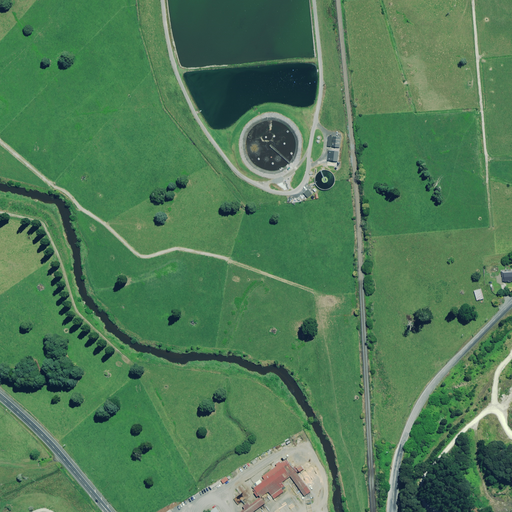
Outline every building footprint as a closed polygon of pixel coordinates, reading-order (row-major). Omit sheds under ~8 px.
[(340,137),(333,137),(332,147),(339,148),(340,137)] [(339,152),(329,151),(328,160),(338,162),(339,152)] [(324,191),(325,191),(326,191),(327,191),(328,191),(328,190),(329,190),(330,189),(331,189),(332,188),(332,187),(333,187),(333,186),(334,185),(334,184),(335,183),(335,182),(335,181),(335,180),(335,179),(335,178),(334,177),(334,176),(334,175),(333,175),(333,174),(332,174),(332,173),(331,172),(330,171),(329,171),(328,170),(327,170),(326,170),(325,170),(324,170),(323,170),(322,170),(321,170),(320,170),(320,171),(319,171),(318,171),(317,172),(316,173),(316,174),(315,174),(315,175),(315,176),(314,176),(314,177),(314,178),(314,179),(313,179),(313,180),(313,181),(314,182),(314,183),(314,184),(314,185),(315,185),(315,186),(316,187),(316,188),(317,188),(317,189),(318,189),(319,190),(320,190),(321,191),(322,191),(323,191),(324,191)] [(312,194),(308,189),(304,193),(307,197),(312,194)] [(511,271),(502,271),(502,277),(503,277),(502,282),(511,282),(511,271)] [(483,299),(480,289),(474,291),(477,301),(483,299)] [(264,480),(252,489),(259,499),(266,494),(270,499),(285,489),(280,482),(289,476),(304,497),(310,493),(289,463),(283,467),(280,463),(261,476),(264,480)] [(222,484),(219,480),(210,487),(213,491),(222,484)] [(250,511),(262,504),(257,498),(236,511),(250,511)]
